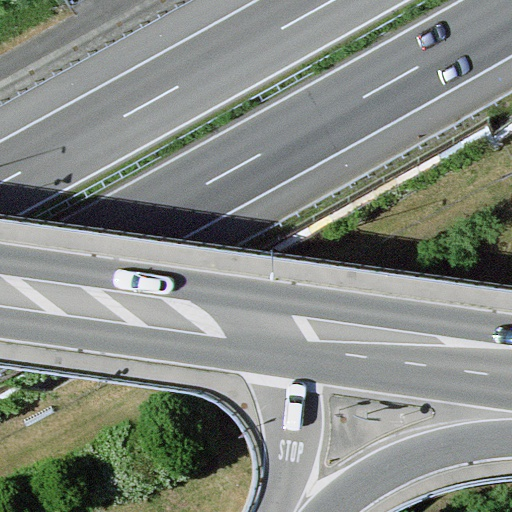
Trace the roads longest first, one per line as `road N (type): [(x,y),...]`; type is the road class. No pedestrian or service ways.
road 1 (motorway): [(0,295),(511,13)]
road 2 (motorway): [(331,0),(0,182)]
road 3 (secondary): [(0,291),(285,331)]
road 4 (secondary): [(285,331),(511,362)]
road 5 (motorway): [(320,511),(395,467),(511,426)]
road 6 (motorway): [(285,511),(292,394),(285,331)]
